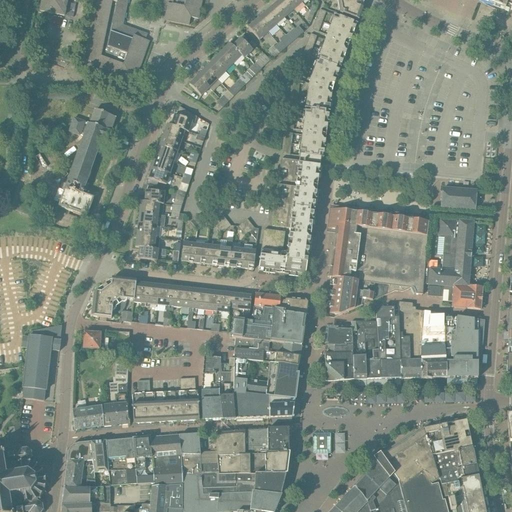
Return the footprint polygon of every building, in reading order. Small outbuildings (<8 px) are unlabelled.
[(41,0),(39,11),(64,16),(67,0),(41,0)] [(144,56),(148,44),(142,42),(145,34),(122,26),(127,0),(162,0),(161,11),(166,12),(164,20),(189,25),(190,18),(198,19),(201,0),(95,0),(84,61),(91,63),(89,70),(106,76),(112,78),(133,86),(144,56)] [(279,0),(274,5),(285,18),(293,10),(284,0),(279,0)] [(284,0),(293,10),(302,3),(299,0),(284,0)] [(337,0),(340,13),(358,20),(363,8),(356,6),(356,4),(358,3),(358,4),(364,3),(365,0),(337,0)] [(511,0),(483,0),(482,3),(504,11),(506,8),(511,10),(511,0)] [(276,25),(285,18),(274,5),(265,13),(276,25)] [(268,33),(276,25),(265,13),(257,20),(268,33)] [(357,24),(334,16),(317,60),(340,69),(357,24)] [(259,40),(268,33),(257,20),(248,28),(259,40)] [(298,27),(295,29),(300,35),(303,32),(298,27)] [(245,37),(242,40),(247,46),(250,43),(245,37)] [(240,39),(232,47),(244,59),(252,51),(247,46),(242,40),(240,39)] [(281,41),(278,44),(283,50),(286,47),(281,41)] [(236,67),(244,59),(232,47),(229,44),(221,52),(233,64),(236,67)] [(221,52),(213,60),(226,72),(233,64),(221,52)] [(213,60),(205,68),(218,81),(226,72),(213,60)] [(310,79),(308,89),(305,111),(329,113),(332,92),(333,87),(340,69),(317,60),(310,79)] [(255,64),(252,67),(257,73),(261,69),(255,64)] [(255,75),(257,73),(252,67),(249,70),(255,75)] [(205,68),(197,77),(210,89),(218,81),(205,68)] [(210,89),(197,77),(189,85),(201,97),(210,89)] [(236,83),(242,88),(245,85),(239,80),(236,83)] [(242,88),(236,83),(233,86),(238,92),(242,88)] [(223,96),(220,99),(226,105),(229,102),(223,96)] [(222,108),(226,105),(220,99),(217,103),(222,108)] [(174,115),(171,126),(184,131),(188,133),(192,122),(194,123),(196,118),(179,108),(176,116),(174,115)] [(115,118),(95,111),(90,125),(88,125),(87,126),(84,124),(84,123),(74,119),(69,132),(80,136),(81,133),(84,134),(59,207),(86,217),(93,199),(82,195),(100,143),(106,145),(115,118)] [(299,156),(300,157),(321,159),(323,160),(328,121),(329,113),(305,111),(299,156)] [(181,142),(184,131),(171,126),(167,125),(163,136),(181,142)] [(159,147),(177,153),(181,142),(163,136),(159,147)] [(177,153),(159,147),(156,157),(174,163),(177,153)] [(277,187),(275,202),(314,207),(320,162),(321,159),(300,157),(299,156),(299,159),(298,161),(281,159),(278,180),(296,183),(295,187),(278,185),(277,187)] [(170,174),(174,163),(156,157),(152,168),(170,174)] [(170,174),(152,168),(148,179),(166,185),(170,174)] [(476,191),(443,189),(441,208),(474,211),(476,191)] [(146,191),(144,202),(159,204),(163,205),(165,193),(146,191)] [(139,213),(158,215),(159,204),(144,202),(140,202),(139,213)] [(287,248),(309,250),(314,207),(275,202),(272,226),(290,229),(287,248)] [(351,212),(330,209),(328,229),(336,230),(336,225),(349,227),(351,212)] [(336,225),(336,230),(329,278),(334,279),(388,286),(386,295),(395,291),(398,292),(398,290),(401,291),(401,292),(402,292),(410,289),(413,295),(415,294),(422,295),(423,285),(425,269),(427,237),(426,237),(391,232),(355,228),(357,213),(351,212),(349,227),(336,225)] [(157,227),(158,215),(139,213),(138,225),(157,227)] [(393,218),(357,213),(355,228),(391,232),(393,218)] [(195,218),(202,227),(207,223),(199,214),(195,218)] [(219,220),(226,230),(231,226),(223,217),(219,220)] [(197,231),(202,227),(195,218),(190,222),(197,231)] [(428,222),(393,218),(391,232),(426,237),(428,222)] [(242,223),(250,233),(257,242),(258,229),(254,229),(247,219),(242,223)] [(226,230),(219,220),(214,224),(221,234),(226,230)] [(444,269),(444,270),(435,270),(436,259),(425,258),(425,269),(423,285),(453,287),(454,286),(468,287),(473,222),(459,221),(459,222),(455,222),(455,221),(440,220),(440,223),(439,223),(438,235),(451,236),(450,257),(443,256),(442,269),(444,269)] [(250,233),(242,223),(238,227),(245,236),(250,233)] [(157,227),(138,225),(137,236),(156,238),(157,227)] [(285,233),(264,230),(258,271),(305,277),(309,250),(287,248),(287,251),(282,251),(285,233)] [(473,234),(474,254),(483,254),(483,234),(473,234)] [(139,248),(154,250),(156,238),(137,236),(135,248),(139,248)] [(218,266),(230,267),(232,249),(233,239),(231,238),(228,238),(226,239),(226,248),(220,247),(218,266)] [(194,263),(196,245),(183,243),(181,262),(194,263)] [(218,266),(220,247),(220,244),(216,243),(216,247),(208,246),(206,265),(218,266)] [(206,265),(208,246),(196,245),(194,263),(206,265)] [(154,250),(139,248),(138,259),(157,262),(158,254),(161,254),(160,257),(165,257),(166,251),(154,250)] [(244,250),(241,269),(253,270),(256,248),(252,248),(251,251),(244,250)] [(232,249),(230,267),(241,269),(244,250),(232,249)] [(473,258),(473,277),(482,277),(482,258),(473,258)] [(136,283),(136,281),(112,278),(111,285),(101,293),(94,292),(91,317),(111,319),(112,309),(116,309),(116,307),(122,303),(124,303),(124,300),(133,301),(134,301),(136,283)] [(388,286),(334,279),(329,314),(340,316),(361,306),(362,300),(373,301),(386,295),(388,286)] [(148,284),(136,283),(134,301),(133,301),(133,303),(141,304),(141,307),(145,308),(148,284)] [(157,306),(159,286),(148,284),(145,308),(149,308),(149,305),(157,306)] [(171,287),(159,286),(157,306),(165,307),(165,310),(169,310),(171,287)] [(454,286),(453,287),(452,307),(467,308),(467,309),(480,310),(481,301),(482,301),(482,297),(482,288),(468,287),(454,286)] [(183,288),(171,287),(169,310),(173,311),(173,307),(181,308),(183,288)] [(440,288),(428,287),(427,297),(440,298),(440,288)] [(195,290),(183,288),(181,308),(189,309),(189,313),(193,313),(195,290)] [(207,291),(195,290),(193,313),(197,313),(197,310),(205,311),(207,291)] [(216,316),(219,293),(207,291),(205,311),(213,312),(212,315),(216,316)] [(231,294),(219,293),(216,316),(220,316),(221,313),(229,314),(231,294)] [(238,310),(243,310),(242,317),(249,318),(251,296),(231,294),(229,314),(229,310),(238,311),(238,310)] [(280,299),(280,298),(255,295),(252,318),(253,318),(253,322),(260,323),(261,315),(263,308),(278,311),(278,310),(288,312),(306,314),(307,303),(305,300),(285,298),(285,300),(280,299)] [(398,308),(400,380),(421,380),(420,353),(422,327),(424,312),(415,310),(415,308),(412,308),(412,304),(399,303),(398,308)] [(304,328),(306,314),(288,312),(278,310),(278,311),(263,308),(261,315),(260,323),(285,326),(304,328)] [(380,380),(400,380),(398,308),(381,309),(376,316),(376,317),(377,317),(377,320),(376,320),(376,323),(377,323),(377,324),(376,324),(378,356),(380,380)] [(51,316),(52,317),(56,315),(54,310),(45,314),(47,318),(51,316)] [(132,313),(122,312),(121,322),(131,323),(132,313)] [(446,354),(446,379),(477,379),(478,346),(480,346),(481,346),(481,345),(482,345),(482,344),(484,325),(480,325),(480,320),(444,315),(444,326),(445,354),(446,354)] [(282,344),(301,346),(304,328),(285,326),(260,323),(253,322),(234,320),(232,339),(235,339),(235,340),(248,341),(282,344)] [(352,330),(353,345),(353,381),(380,380),(378,356),(376,324),(377,324),(377,323),(376,323),(351,322),(352,330)] [(41,330),(40,338),(52,339),(51,340),(60,341),(60,340),(62,326),(41,330)] [(435,379),(446,379),(446,360),(446,354),(445,354),(444,326),(433,327),(433,330),(429,330),(429,327),(422,327),(420,353),(421,380),(435,379)] [(329,331),(327,346),(340,347),(345,347),(345,345),(353,345),(352,330),(338,330),(338,331),(329,331)] [(129,333),(91,331),(90,333),(84,333),(83,349),(105,350),(105,337),(115,337),(115,351),(128,351),(129,333)] [(28,348),(25,374),(47,376),(50,351),(59,352),(60,341),(51,340),(52,339),(40,338),(29,336),(29,338),(23,337),(21,348),(28,348)] [(299,357),(301,346),(282,344),(248,341),(235,340),(234,349),(268,352),(282,355),(299,357)] [(353,381),(353,345),(345,345),(345,347),(345,364),(325,365),(325,379),(326,379),(329,382),(330,383),(353,381)] [(340,347),(327,346),(327,347),(326,347),(325,355),(325,365),(345,364),(345,347),(340,347)] [(298,367),(299,357),(282,355),(268,352),(234,349),(234,350),(235,350),(234,360),(250,361),(278,364),(283,364),(298,367)] [(211,384),(211,396),(220,396),(219,385),(221,364),(221,359),(205,357),(204,374),(209,375),(209,377),(212,377),(213,384),(211,384)] [(233,396),(234,375),(234,360),(229,360),(229,365),(221,364),(219,385),(220,396),(220,398),(222,420),(235,420),(233,396)] [(295,399),(274,397),(246,393),(247,380),(248,376),(250,361),(234,360),(234,375),(233,396),(235,420),(292,418),(294,403),(295,399)] [(101,407),(103,427),(118,426),(115,400),(119,400),(118,386),(127,385),(128,363),(113,365),(115,378),(112,378),(113,383),(108,384),(110,403),(110,404),(108,402),(104,403),(102,404),(101,404),(101,407)] [(278,364),(275,384),(247,380),(246,393),(274,397),(295,399),(298,374),(297,374),(298,367),(283,364),(278,364)] [(46,391),(47,376),(25,374),(23,388),(24,388),(23,394),(23,399),(33,400),(44,402),(44,396),(45,391),(46,391)] [(211,396),(211,384),(213,384),(212,377),(209,377),(209,375),(204,374),(202,394),(202,400),(203,400),(203,421),(212,421),(211,410),(212,410),(211,399),(211,396)] [(119,400),(115,400),(118,426),(128,425),(127,404),(127,395),(127,385),(118,386),(119,400)] [(197,391),(190,392),(183,392),(175,392),(168,393),(161,393),(154,394),(146,394),(139,394),(132,395),(133,420),(136,420),(136,423),(137,423),(137,425),(152,424),(152,422),(155,422),(159,422),(159,425),(164,425),(164,423),(169,423),(169,424),(173,424),(173,421),(177,421),(180,421),(180,424),(195,423),(195,420),(196,420),(196,417),(199,417),(197,391)] [(367,404),(366,394),(351,395),(351,405),(367,404)] [(220,398),(220,396),(211,396),(211,399),(212,410),(211,410),(212,421),(222,420),(220,398)] [(101,407),(99,408),(99,405),(90,407),(90,409),(81,410),(81,409),(74,410),(74,411),(72,411),(74,431),(103,427),(101,407)] [(432,456),(433,456),(472,448),(466,421),(447,425),(447,424),(441,425),(425,429),(424,429),(432,456)] [(22,441),(19,427),(9,428),(12,443),(22,441)] [(267,430),(245,431),(244,455),(267,453),(288,453),(288,429),(267,430)] [(397,480),(402,486),(422,473),(430,485),(431,484),(439,479),(438,473),(433,456),(432,456),(424,429),(381,457),(382,458),(387,466),(396,478),(397,480)] [(283,474),(286,475),(288,453),(267,453),(244,455),(245,431),(215,434),(218,464),(219,475),(243,475),(260,474),(283,474)] [(330,454),(330,434),(312,434),(313,454),(330,454)] [(183,486),(184,486),(183,496),(203,495),(202,488),(201,476),(199,435),(179,436),(181,455),(182,468),(183,483),(183,485),(183,486)] [(181,455),(179,436),(149,438),(151,450),(152,458),(153,470),(154,484),(154,485),(183,483),(182,468),(181,455)] [(151,450),(149,438),(133,440),(136,471),(135,471),(137,484),(151,483),(151,484),(154,484),(153,470),(152,458),(151,450)] [(110,486),(137,484),(135,471),(136,471),(133,440),(105,442),(110,486)] [(93,474),(108,472),(105,442),(91,444),(92,461),(93,474)] [(91,444),(79,445),(74,446),(72,448),(71,449),(69,453),(67,462),(81,462),(81,465),(83,465),(86,466),(85,470),(88,471),(87,478),(94,479),(93,474),(92,461),(91,444)] [(0,511),(41,511),(43,511),(44,511),(45,511),(43,510),(42,506),(44,505),(43,504),(42,505),(36,501),(38,499),(40,501),(41,500),(39,499),(43,493),(46,494),(46,493),(44,492),(46,485),(48,485),(48,484),(46,484),(45,477),(44,476),(40,469),(34,464),(35,462),(34,462),(33,464),(28,463),(31,458),(33,459),(34,458),(32,457),(31,453),(30,452),(27,449),(27,447),(26,447),(26,449),(22,449),(20,448),(19,448),(20,450),(18,454),(16,453),(16,454),(16,455),(14,455),(14,454),(15,452),(14,451),(13,453),(2,455),(2,452),(1,452),(0,445),(0,511)] [(472,448),(433,456),(438,473),(475,466),(472,448)] [(95,488),(94,479),(87,478),(86,485),(81,484),(83,465),(81,465),(81,462),(67,462),(64,489),(90,489),(95,488)] [(235,484),(247,485),(283,485),(286,475),(283,474),(260,474),(243,475),(219,475),(218,464),(202,465),(203,475),(201,476),(202,488),(203,495),(213,494),(214,488),(235,488),(235,484)] [(376,468),(375,466),(373,467),(362,480),(354,488),(367,502),(367,503),(370,511),(448,511),(446,500),(442,501),(438,484),(432,485),(431,484),(430,485),(422,473),(402,486),(397,480),(395,482),(399,496),(404,499),(406,506),(409,508),(413,507),(414,511),(391,511),(392,511),(387,490),(390,487),(384,479),(376,468)] [(475,466),(438,473),(441,485),(446,484),(478,477),(475,466)] [(484,511),(480,486),(478,477),(446,484),(447,487),(451,487),(451,489),(450,489),(450,493),(452,492),(455,511),(484,511)] [(255,493),(281,496),(283,485),(247,485),(235,484),(235,488),(214,488),(213,494),(221,494),(255,493)] [(97,488),(90,489),(64,489),(61,506),(89,505),(91,505),(96,505),(101,505),(105,505),(110,505),(110,487),(110,486),(97,488)] [(168,511),(169,509),(176,510),(175,511),(182,511),(183,510),(184,486),(183,486),(153,486),(149,511),(168,511)] [(354,488),(334,508),(338,511),(370,511),(367,503),(367,502),(354,488)] [(183,496),(183,510),(182,511),(230,511),(240,511),(242,511),(251,511),(252,511),(274,511),(281,496),(255,493),(221,494),(213,494),(203,495),(183,496)]
